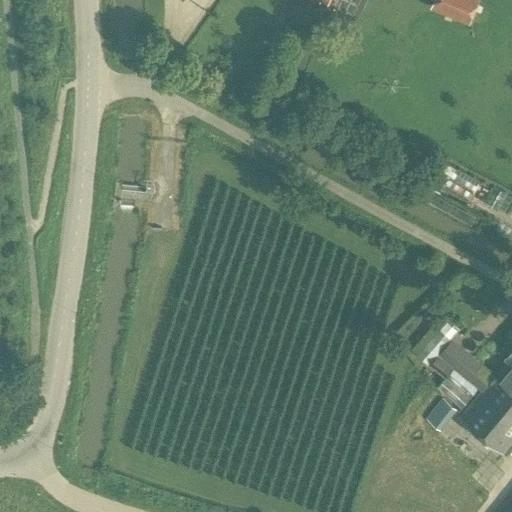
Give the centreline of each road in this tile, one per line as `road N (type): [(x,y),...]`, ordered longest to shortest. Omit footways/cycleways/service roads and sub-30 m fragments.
road 1 (unclassified): [(511,286),(144,85),(87,85)]
road 2 (unclassified): [(27,465),(42,436),(75,236),(87,85)]
